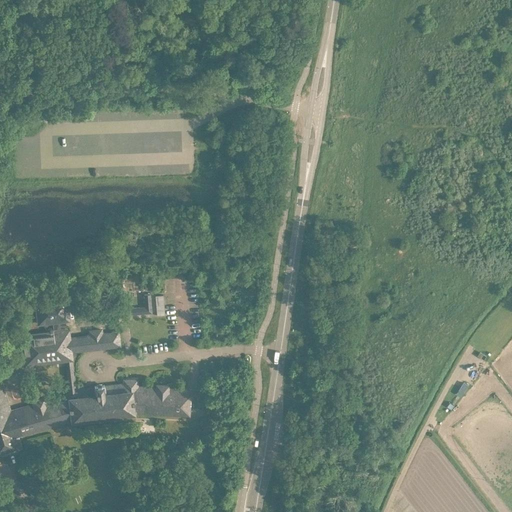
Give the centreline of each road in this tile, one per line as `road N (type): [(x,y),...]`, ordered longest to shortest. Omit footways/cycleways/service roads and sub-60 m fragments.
road 1 (secondary): [(254,511),(313,113)]
road 2 (unclassified): [(313,113),(173,89),(100,91)]
